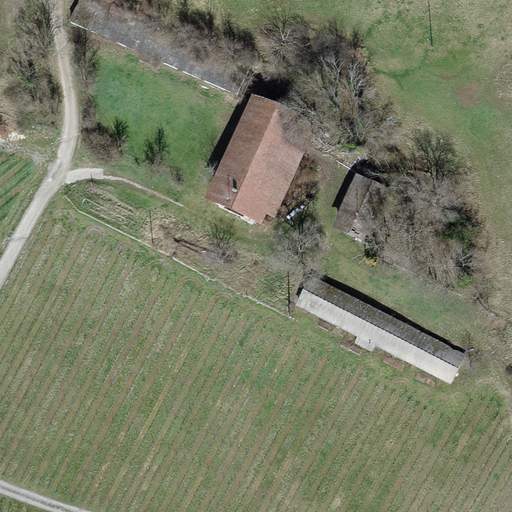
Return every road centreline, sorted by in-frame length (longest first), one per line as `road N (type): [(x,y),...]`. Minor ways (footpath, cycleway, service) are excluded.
road 1 (track): [(0,145),(63,160),(411,311),(500,368),(511,388)]
road 2 (track): [(53,0),(63,160),(0,269)]
